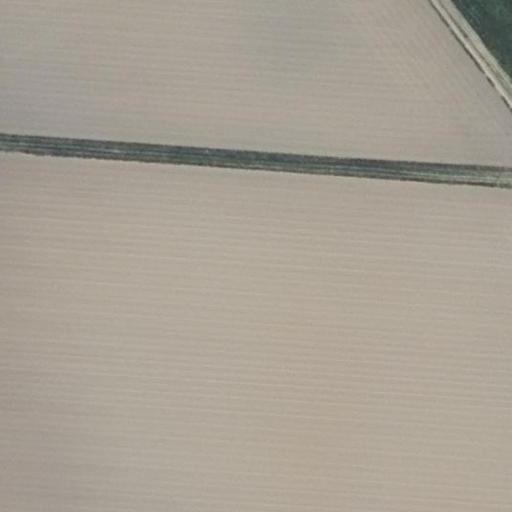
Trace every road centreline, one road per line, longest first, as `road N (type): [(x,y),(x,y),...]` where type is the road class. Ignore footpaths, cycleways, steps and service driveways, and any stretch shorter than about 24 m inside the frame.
road 1 (track): [(511,176),(0,144)]
road 2 (track): [(511,104),(433,0)]
